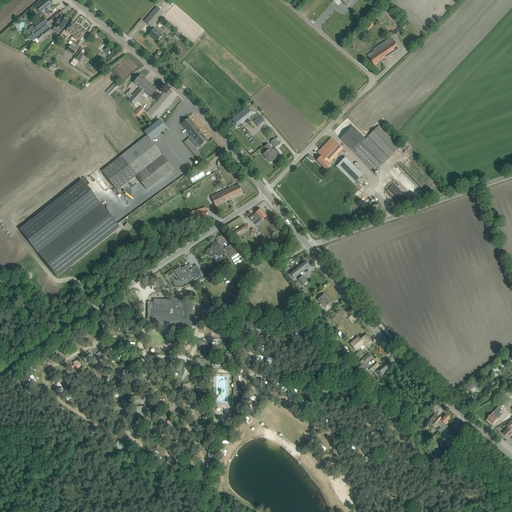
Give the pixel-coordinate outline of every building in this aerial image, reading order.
[(51,7),(49,5),(50,4),(47,0),(43,4),(42,3),(36,8),(40,13),(41,12),(43,15),(48,11),(49,11),(47,10),(51,7)] [(151,27),(154,23),(163,13),(156,8),(144,21),(151,27)] [(68,22),(62,17),(62,18),(60,21),(59,20),(56,23),(57,24),(55,27),(54,27),(61,32),(68,22)] [(36,31),(47,22),(44,18),(33,27),(33,26),(28,29),(32,33),(36,30),(36,31)] [(79,28),(80,27),(72,21),(66,31),(73,35),(75,31),(77,33),(78,31),(77,30),(79,28)] [(369,30),(374,25),(371,22),(366,27),(369,30)] [(400,38),(403,35),(400,33),(407,26),(403,23),(394,33),(400,38)] [(86,31),(80,27),(79,28),(77,30),(78,31),(77,33),(75,31),(73,35),(74,37),(74,38),(80,41),(86,31)] [(39,42),(44,38),(52,32),(48,28),(36,38),(39,42)] [(161,37),(153,30),(148,35),(149,35),(149,34),(154,38),(153,39),(156,42),(161,37)] [(379,50),(394,41),(391,38),(377,47),(379,50)] [(380,61),(399,49),(394,41),(379,50),(377,47),(373,50),(374,51),(373,52),(374,55),(369,58),(374,65),(380,61)] [(73,55),(77,50),(71,45),(67,51),(73,55)] [(75,67),(84,54),(79,51),(74,59),(70,64),(75,67)] [(145,90),(150,84),(140,75),(133,83),(139,88),(137,91),(140,93),(144,89),(145,90)] [(109,95),(119,85),(116,82),(105,92),(109,95)] [(140,93),(137,91),(128,101),(134,106),(145,93),(150,98),(157,90),(150,84),(145,90),(144,89),(140,93)] [(156,101),(150,110),(152,113),(154,112),(157,108),(162,104),(163,103),(170,97),(174,95),(173,93),(169,90),(161,96),(159,99),(156,101)] [(140,106),(133,113),(138,117),(144,110),(140,106)] [(247,119),(253,114),(247,107),(241,112),(247,119)] [(237,127),(247,119),(241,112),(231,120),(237,127)] [(260,116),(253,121),(258,127),(265,121),(260,116)] [(195,145),(197,143),(200,146),(207,140),(189,118),(181,124),(191,136),(190,136),(193,139),(191,141),(195,145)] [(166,129),(159,120),(144,132),(147,136),(102,171),(117,191),(136,177),(147,191),(174,170),(151,141),(166,129)] [(400,147),(379,126),(364,140),(352,127),(341,138),(374,173),(400,147)] [(326,170),(329,167),(330,166),(328,164),(342,149),(331,138),(317,153),(321,156),(316,161),(326,170)] [(275,148),(279,144),(275,139),(270,142),(275,148)] [(270,163),(277,158),(272,151),(273,150),(268,144),(264,148),(267,151),(263,154),(270,163)] [(306,157),(312,163),(315,159),(309,154),(306,157)] [(336,166),(354,184),(364,175),(346,156),(336,166)] [(192,184),(210,173),(206,166),(188,177),(192,184)] [(19,230),(38,253),(57,277),(120,227),(100,203),(82,180),(19,230)] [(242,193),(239,185),(229,190),(229,188),(224,191),(211,197),(213,202),(215,206),(242,193)] [(395,194),(405,205),(410,200),(400,189),(395,194)] [(260,221),(266,216),(261,209),(249,218),(253,222),(258,218),(260,221)] [(201,212),(190,215),(192,221),(202,218),(201,212)] [(237,236),(247,229),(245,225),(235,232),(237,236)] [(223,250),(221,248),(218,244),(209,250),(208,250),(208,251),(208,252),(208,253),(208,254),(208,255),(209,255),(210,256),(211,256),(212,256),(213,255),(216,259),(225,253),(227,254),(230,258),(230,257),(236,266),(245,260),(232,244),(230,246),(229,246),(223,250)] [(289,273),(292,277),(294,279),(309,266),(305,261),(292,271),(289,273)] [(180,267),(174,271),(180,280),(180,279),(183,277),(185,280),(188,278),(190,280),(193,278),(195,280),(203,275),(196,265),(189,270),(186,266),(181,269),(180,267)] [(303,286),(308,282),(303,276),(298,279),(303,286)] [(319,305),(322,310),(324,308),(325,308),(324,307),(330,303),(324,295),(318,299),(321,303),(319,305)] [(192,319),(192,299),(169,299),(169,300),(153,300),(153,301),(152,301),(152,302),(153,302),(153,304),(148,304),(147,322),(153,322),(153,323),(182,324),(181,328),(192,328),(192,322),(195,322),(195,319),(192,319)] [(130,326),(135,324),(134,322),(139,320),(135,311),(136,310),(135,308),(126,312),(129,318),(127,319),(130,326)] [(321,316),(327,312),(324,308),(322,310),(319,313),(321,316)] [(235,345),(238,333),(231,331),(228,344),(235,345)] [(371,343),(365,336),(360,340),(358,337),(350,344),(356,351),(363,344),(366,347),(371,343)] [(232,354),(225,354),(224,357),(231,358),(231,359),(232,360),(232,363),(235,364),(237,352),(233,352),(232,354)] [(91,354),(83,358),(86,364),(94,360),(91,354)] [(366,363),(373,358),(369,354),(360,362),(362,365),(365,363),(365,362),(366,363)] [(506,357),(500,362),(503,366),(510,361),(506,357)] [(362,365),(358,369),(362,373),(369,367),(365,363),(362,365)] [(380,376),(390,368),(386,363),(376,371),(380,376)] [(478,386),(477,385),(479,382),(475,378),(466,387),(469,391),(474,386),(478,391),(480,389),(478,386)] [(59,382),(56,384),(62,393),(65,391),(59,382)] [(131,419),(145,417),(144,406),(130,408),(131,419)] [(500,413),(502,411),(498,407),(487,420),(493,425),(498,419),(502,414),(500,413)] [(450,419),(445,414),(441,419),(438,416),(437,418),(434,415),(429,421),(435,426),(438,422),(442,426),(438,430),(441,433),(442,432),(447,426),(445,424),(450,419)] [(511,421),(506,427),(508,428),(503,434),(508,439),(511,434),(511,431),(511,429),(511,421)] [(455,435),(460,430),(454,425),(447,433),(450,435),(452,432),(455,435)] [(444,445),(448,448),(454,441),(451,438),(444,445)] [(409,511),(416,502),(411,499),(404,509),(409,511)]
